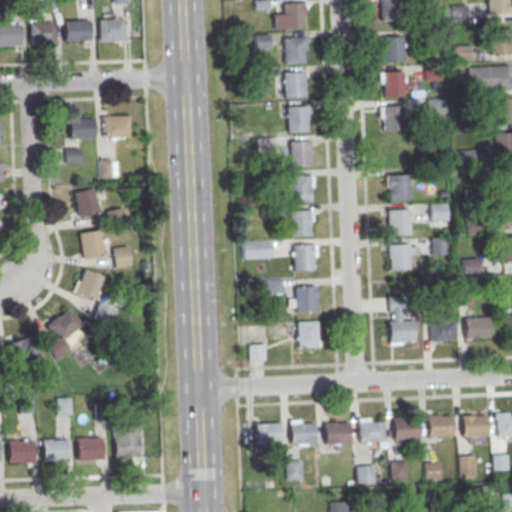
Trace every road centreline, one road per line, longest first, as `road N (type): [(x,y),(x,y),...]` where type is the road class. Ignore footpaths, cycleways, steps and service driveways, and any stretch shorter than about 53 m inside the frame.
road 1 (secondary): [(201,511),(179,0)]
road 2 (residential): [(339,0),(356,382)]
road 3 (residential): [(511,375),(196,389)]
road 4 (residential): [(26,83),(32,223),(23,253),(0,278)]
road 5 (residential): [(200,492),(0,499)]
road 6 (residential): [(183,77),(0,83)]
